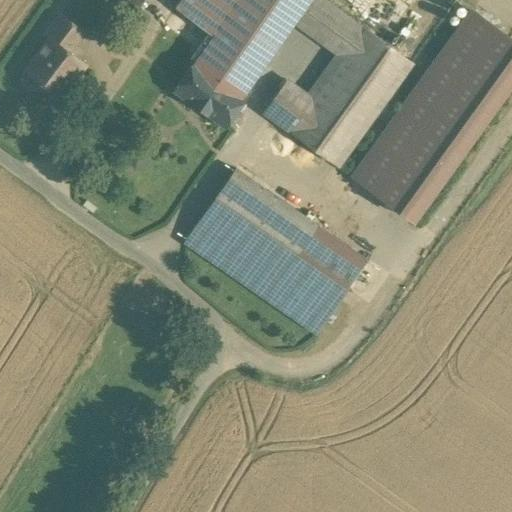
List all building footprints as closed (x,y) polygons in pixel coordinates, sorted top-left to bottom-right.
[(183,0),(178,8),(192,19),(205,0),(183,0)] [(212,0),(205,0),(192,19),(213,35),(229,12),(212,0)] [(212,0),(229,12),(237,0),(212,0)] [(213,35),(212,37),(259,73),(284,37),(304,9),(310,0),(237,0),(229,12),(213,35)] [(341,11),(326,0),(310,0),(304,9),(330,27),(341,11)] [(284,37),(322,64),(332,50),(334,47),(322,38),(330,27),(304,9),(284,37)] [(330,27),(322,38),(334,47),(354,20),(341,11),(330,27)] [(511,39),(472,11),(353,176),(413,219),(511,81),(511,39)] [(60,14),(44,34),(49,38),(59,44),(63,38),(75,42),(83,32),(60,14)] [(334,47),(332,50),(346,60),(367,30),(354,20),(334,47)] [(321,77),(307,96),(304,94),(283,124),(335,162),(409,61),(367,30),(346,60),(329,83),(321,77)] [(259,73),(212,37),(174,89),(224,127),(246,96),(243,94),(259,73)] [(85,64),(59,44),(49,38),(26,69),(26,70),(22,75),(23,83),(29,88),(37,87),(41,81),(55,93),(68,77),(72,80),(85,64)] [(346,60),(332,50),(322,64),(315,73),(321,77),(329,83),(346,60)] [(290,73),(264,111),(283,124),(304,94),(297,89),(302,82),(290,73)] [(318,224),(235,167),(214,197),(297,254),(318,224)] [(297,254),(214,197),(186,238),(318,330),(347,289),(297,254)] [(367,259),(318,224),(297,254),(347,289),(367,259)]
